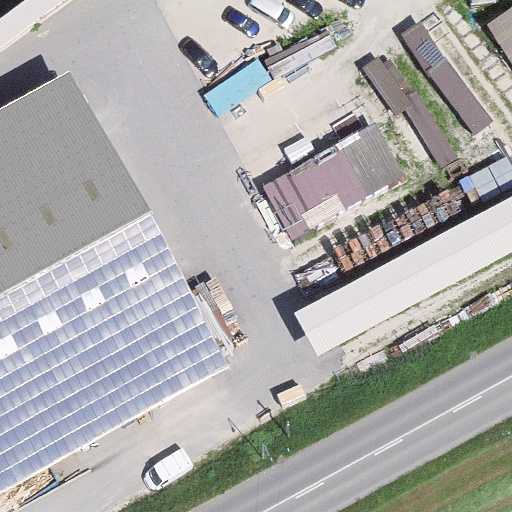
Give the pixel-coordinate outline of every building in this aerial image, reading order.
[(471,71),(483,63),(511,104),(511,58),(471,0),(456,0),(432,17),(471,71)] [(511,12),(495,25),(511,48),(511,12)] [(442,22),(377,55),(432,164),(497,131),(442,22)] [(0,511),(1,511),(231,385),(64,86),(0,121),(0,511)] [(511,207),(301,310),(326,360),(511,269),(511,207)]
